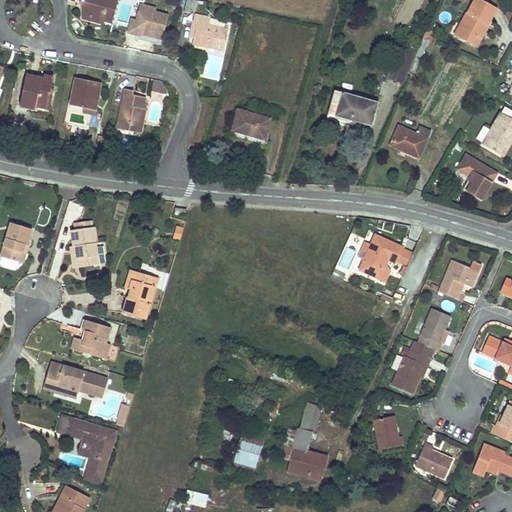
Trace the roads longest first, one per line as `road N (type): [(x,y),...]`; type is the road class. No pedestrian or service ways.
road 1 (residential): [(261,195),(165,511)]
road 2 (unclassified): [(0,160),(261,195)]
road 3 (unknown): [(455,223),(349,437),(328,431)]
road 4 (unclassified): [(261,195),(390,206),(511,241)]
